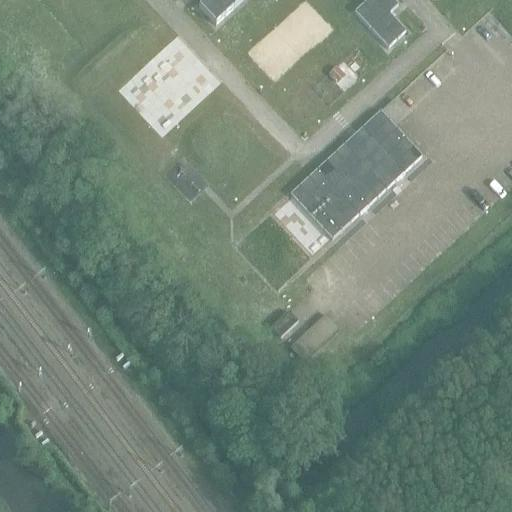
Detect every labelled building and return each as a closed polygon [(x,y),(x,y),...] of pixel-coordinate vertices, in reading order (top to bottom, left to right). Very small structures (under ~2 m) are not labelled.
[(215,28),(245,0),(209,0),(199,10),(215,28)] [(397,7),(390,0),(369,0),(354,15),(387,50),(405,34),(389,16),(397,7)] [(380,114),(290,197),(331,242),(422,159),(380,114)] [(276,326),(286,336),(304,320),(294,310),(276,326)] [(339,334),(325,319),(295,347),(309,362),(339,334)]
